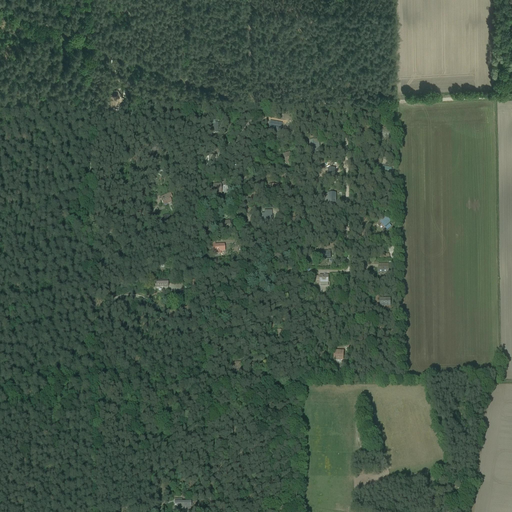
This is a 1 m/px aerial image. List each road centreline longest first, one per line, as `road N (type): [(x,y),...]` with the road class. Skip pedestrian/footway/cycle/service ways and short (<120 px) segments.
road 1 (track): [(85,35),(262,107),(511,95)]
road 2 (track): [(269,107),(240,141),(259,242),(248,279),(251,368)]
road 3 (track): [(344,103),(344,315)]
road 4 (track): [(85,35),(88,232)]
road 5 (track): [(88,232),(91,396)]
